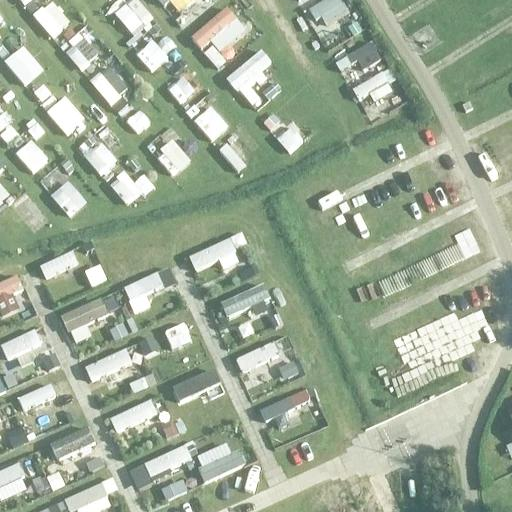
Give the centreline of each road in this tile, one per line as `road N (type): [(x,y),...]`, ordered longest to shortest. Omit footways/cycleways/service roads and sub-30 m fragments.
road 1 (unclassified): [(511,285),(460,153),(373,0)]
road 2 (unclassified): [(471,511),(480,418),(511,344)]
